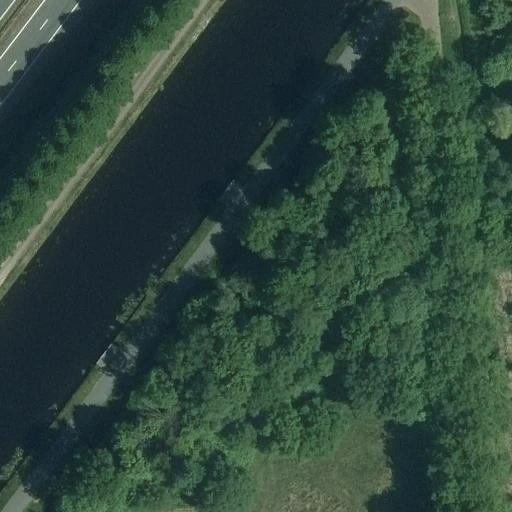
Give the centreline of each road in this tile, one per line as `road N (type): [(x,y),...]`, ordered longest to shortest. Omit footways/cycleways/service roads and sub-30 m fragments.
road 1 (unclassified): [(436,71),(469,511)]
road 2 (track): [(203,0),(0,271)]
